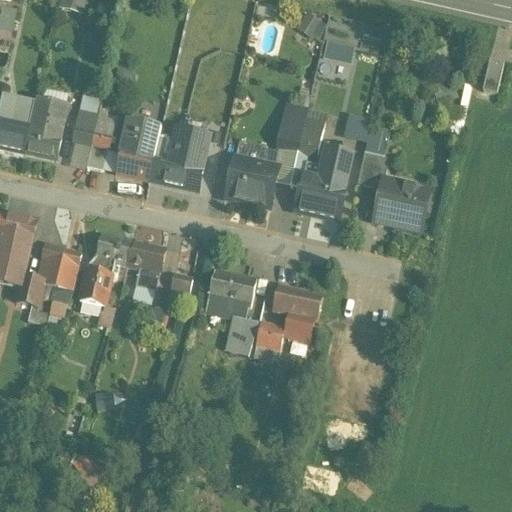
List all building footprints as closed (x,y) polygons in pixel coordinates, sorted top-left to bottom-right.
[(39,166),(68,173),(79,118),(42,110),(36,138),(44,140),(39,166)] [(165,135),(130,128),(119,182),(155,190),(160,159),(165,135)] [(0,130),(0,157),(39,166),(44,140),(36,138),(0,130)] [(280,186),(296,191),(302,161),(320,165),(325,141),(289,134),(283,174),(280,186)] [(114,142),(84,135),(76,172),(107,180),(114,142)] [(206,156),(201,178),(219,182),(225,160),(206,156)] [(325,185),(311,182),(305,210),(345,220),(357,164),(330,158),(325,185)] [(155,190),(190,198),(196,166),(160,159),(155,190)] [(390,186),(394,169),(366,162),(357,195),(386,202),(390,186)] [(283,174),(241,165),(232,206),(274,216),(280,186),(283,174)] [(438,199),(390,186),(386,202),(379,230),(428,242),(438,199)] [(7,225),(0,254),(0,289),(16,293),(13,308),(43,315),(49,290),(35,285),(46,234),(7,225)] [(138,251),(100,242),(86,306),(112,313),(121,274),(132,277),(138,251)] [(49,290),(77,296),(86,258),(57,251),(49,290)] [(132,277),(145,279),(141,299),(166,304),(175,260),(138,251),(132,277)] [(262,287),(217,275),(210,305),(255,316),(262,287)] [(328,302),(282,290),(275,318),(295,323),(290,345),(316,352),(328,302)] [(258,329),(228,321),(224,338),(254,346),(258,329)] [(278,359),(283,338),(262,333),(255,354),(278,359)]
